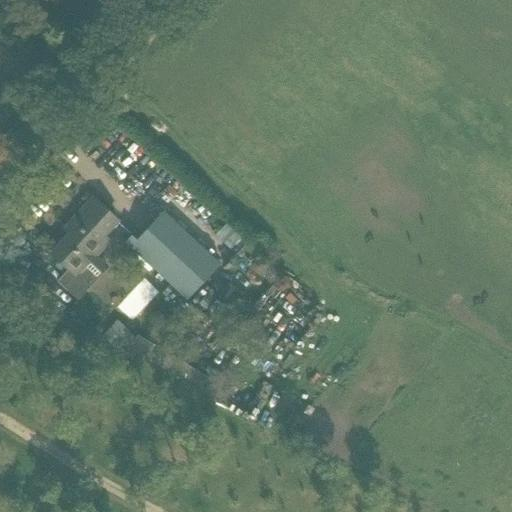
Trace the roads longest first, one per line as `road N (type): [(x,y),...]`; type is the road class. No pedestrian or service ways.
road 1 (tertiary): [(0,196),(180,0)]
road 2 (unknown): [(152,511),(105,467),(0,427)]
